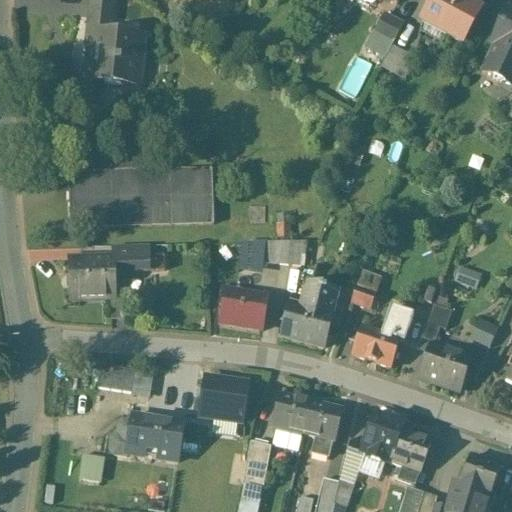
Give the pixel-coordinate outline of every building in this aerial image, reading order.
[(114,0),(89,0),(87,18),(112,23),(114,0)] [(479,12),(458,0),(433,0),(421,23),(461,45),(479,12)] [(511,11),(507,9),(491,43),(495,45),(482,73),(511,87),(511,11)] [(403,26),(383,15),(374,33),(393,43),(403,26)] [(95,49),(91,77),(86,76),(82,111),(80,111),(80,113),(98,115),(101,86),(140,90),(146,37),(111,33),(112,23),(87,18),(84,47),(95,49)] [(393,43),(374,33),(365,48),(385,59),(391,47),(393,43)] [(415,59),(391,47),(385,59),(381,67),(405,79),(415,59)] [(492,179),(502,189),(511,178),(511,171),(506,166),(492,179)] [(211,172),(68,175),(70,230),(213,226),(211,172)] [(305,244),(265,245),(263,264),(303,268),(305,244)] [(147,248),(113,248),(113,259),(114,260),(114,275),(117,275),(143,274),(143,273),(164,272),(163,259),(147,259),(147,248)] [(113,259),(68,261),(69,302),(111,301),(115,301),(115,300),(114,275),(114,260),(113,259)] [(459,266),(454,280),(476,288),(481,273),(459,266)] [(129,300),(128,279),(119,279),(118,279),(117,277),(117,275),(114,275),(115,300),(124,300),(129,300)] [(379,284),(360,277),(356,288),(375,296),(379,284)] [(375,296),(356,288),(350,304),(370,311),(375,296)] [(320,294),(308,290),(303,309),(290,305),(281,339),(322,350),(337,295),(321,291),(320,294)] [(246,296),(226,293),(220,326),(260,333),(266,300),(261,299),(262,294),(247,291),(246,296)] [(124,300),(115,300),(115,301),(111,301),(111,321),(125,321),(124,300)] [(149,312),(138,305),(129,318),(140,325),(149,312)] [(413,318),(389,310),(381,336),(399,342),(399,343),(403,345),(413,318)] [(468,339),(489,347),(497,327),(476,319),(468,339)] [(440,326),(427,321),(425,329),(417,351),(427,354),(430,348),(432,348),(440,326)] [(381,336),(361,329),(352,358),(390,370),(399,343),(399,342),(381,336)] [(432,348),(430,348),(427,354),(419,381),(458,394),(469,361),(432,348)] [(136,373),(101,368),(97,391),(132,396),(136,373)] [(246,384),(204,377),(198,419),(240,426),(246,384)] [(310,404),(280,397),(273,429),(302,436),(310,404)] [(340,411),(310,404),(302,436),(303,436),(315,439),(311,455),(327,459),(331,443),(332,443),(340,411)] [(404,425),(375,415),(361,454),(390,465),(401,433),(404,425)] [(183,427),(131,419),(129,428),(124,427),(120,430),(119,438),(115,438),(111,441),(109,452),(112,457),(126,459),(126,457),(178,464),(183,427)] [(430,444),(401,433),(390,465),(419,475),(430,444)] [(270,449),(250,444),(241,487),(262,492),(270,449)] [(100,480),(104,457),(82,454),(78,476),(100,480)] [(500,470),(469,458),(459,486),(458,488),(488,499),(489,499),(500,470)] [(331,511),(338,484),(322,481),(315,511),(331,511)] [(394,481),(385,511),(397,511),(406,484),(394,481)] [(458,488),(459,486),(453,484),(446,509),(445,511),(484,511),(488,499),(458,488)] [(436,499),(406,490),(399,511),(432,511),(434,505),(436,499)] [(310,511),(313,502),(300,499),(296,511),(310,511)]
